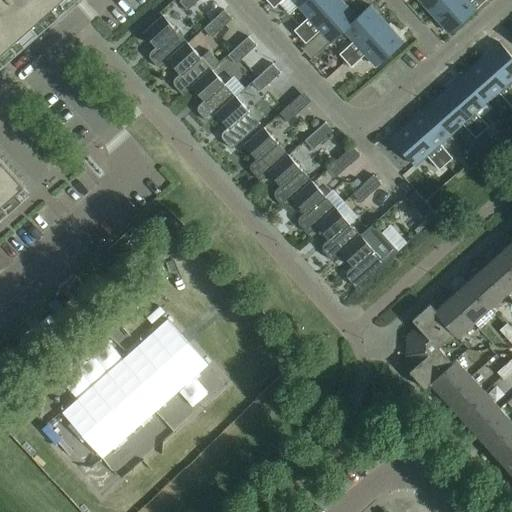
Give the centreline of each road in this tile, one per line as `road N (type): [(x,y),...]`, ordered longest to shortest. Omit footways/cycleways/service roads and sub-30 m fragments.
road 1 (residential): [(100,0),(38,56),(135,170),(0,290)]
road 2 (residential): [(242,0),(345,112),(359,116),(376,112),(446,55)]
road 3 (residential): [(344,511),(372,486),(399,476),(427,483),(455,511)]
